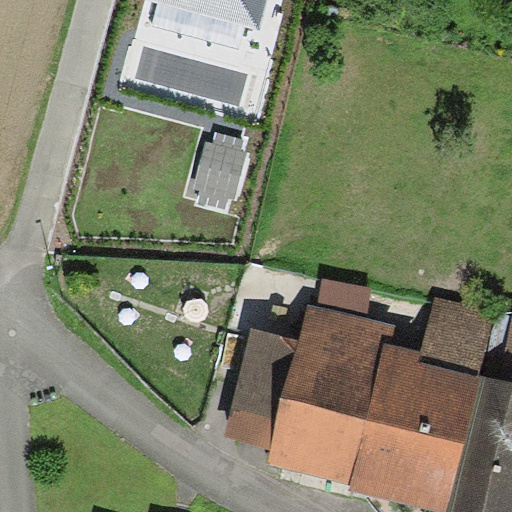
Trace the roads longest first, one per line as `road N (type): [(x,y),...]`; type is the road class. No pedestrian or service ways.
road 1 (residential): [(13,324),(95,0)]
road 2 (residential): [(290,511),(13,324)]
road 3 (residential): [(13,511),(4,413),(13,324)]
